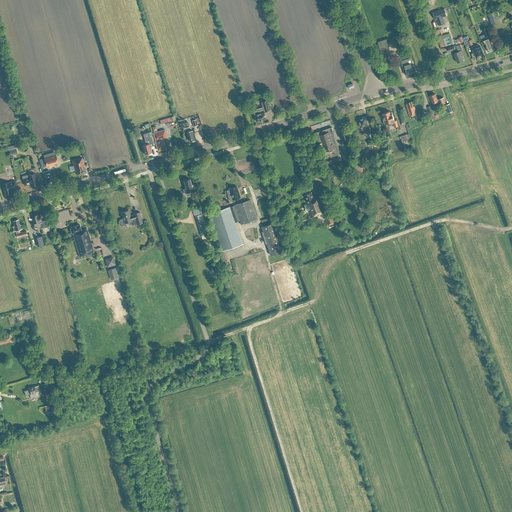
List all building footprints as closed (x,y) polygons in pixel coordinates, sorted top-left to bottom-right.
[(436,19),(438,25),(445,22),(443,16),(447,15),(444,8),(433,12),(435,19),(436,19)] [(500,22),(495,10),(487,13),(491,25),(500,22)] [(484,34),(480,36),(482,41),(482,40),(484,44),(485,43),(488,51),(494,49),(488,35),(489,35),(486,28),(482,29),(484,34)] [(469,40),(467,36),(463,37),(466,47),(473,44),(471,39),(469,40)] [(386,38),(377,41),(381,54),(387,52),(385,45),(388,44),(386,38)] [(457,62),(463,60),(462,56),(463,56),(461,51),(462,50),(460,44),(456,46),(458,51),(454,53),(457,62)] [(478,47),(477,45),(472,46),(473,49),(474,52),(472,53),(473,56),(475,56),(483,53),(481,46),(478,47)] [(408,64),(407,59),(402,61),(403,66),(402,66),(405,74),(415,71),(413,63),(408,64)] [(429,96),(432,105),(438,103),(439,105),(445,103),(444,101),(443,97),(437,99),(435,93),(429,96)] [(267,104),(266,101),(261,102),(263,107),(257,109),(258,110),(254,111),(255,115),(257,121),(266,119),(264,112),(269,111),(269,109),(273,108),(271,103),(267,104)] [(407,104),(406,105),(409,116),(417,114),(414,106),(413,106),(412,101),(407,103),(407,104)] [(391,114),(390,111),(386,112),(386,111),(383,112),(384,113),(383,113),(384,119),(383,119),(384,123),(385,123),(386,126),(391,124),(390,122),(393,121),(394,127),(398,126),(396,120),(395,121),(392,113),(391,114)] [(367,131),(365,125),(367,125),(365,117),(358,119),(360,123),(359,123),(360,127),(362,127),(363,132),(367,131)] [(189,127),(188,124),(183,126),(184,129),(186,128),(190,141),(196,139),(194,133),(195,132),(194,129),(192,130),(191,128),(190,127),(189,127)] [(340,151),(331,127),(314,133),(316,137),(314,138),(317,147),(319,147),(321,151),(323,151),(324,156),(329,154),(337,151),(340,151)] [(163,143),(164,143),(163,138),(167,136),(165,129),(153,133),(158,150),(159,150),(160,150),(161,150),(161,149),(165,148),(163,143)] [(407,134),(400,136),(403,143),(404,146),(410,144),(409,141),(407,134)] [(148,143),(147,139),(143,140),(145,144),(142,145),(145,154),(145,153),(146,154),(148,153),(151,152),(150,147),(151,147),(149,143),(148,143)] [(355,161),(349,142),(342,144),(344,148),(345,148),(351,162),(355,161)] [(56,154),(44,157),(47,165),(59,162),(56,154)] [(86,173),(85,167),(82,157),(72,160),(75,170),(76,169),(78,175),(86,173)] [(365,162),(354,165),(356,172),(367,168),(365,162)] [(321,168),(312,171),(315,178),(323,175),(321,168)] [(30,186),(39,184),(35,173),(27,175),(28,177),(22,179),(24,185),(30,184),(30,186)] [(191,184),(190,178),(183,180),(186,189),(183,189),(185,193),(196,190),(194,183),(191,184)] [(17,188),(15,181),(9,182),(2,183),(5,195),(11,193),(11,190),(17,188)] [(236,186),(229,188),(229,189),(226,190),(230,200),(236,198),(237,200),(240,199),(239,197),(240,197),(239,195),(237,189),(236,186)] [(325,212),(320,196),(313,198),(311,192),(305,194),(308,204),(305,205),(306,210),(309,209),(312,217),(325,212)] [(241,224),(256,219),(250,199),(234,205),(230,206),(208,214),(221,251),(243,244),(235,222),(239,220),(241,224)] [(130,215),(128,210),(121,212),(123,219),(120,219),(119,221),(119,224),(121,225),(123,225),(124,223),(124,222),(129,221),(130,224),(132,225),(137,224),(142,223),(139,212),(134,213),(134,214),(130,215)] [(201,235),(203,235),(208,233),(202,211),(198,212),(199,215),(195,216),(201,235)] [(42,221),(41,218),(40,218),(39,213),(33,215),(35,223),(34,224),(35,227),(38,226),(39,228),(49,226),(45,220),(42,221)] [(328,225),(332,224),(336,223),(333,213),(325,215),(328,225)] [(20,225),(18,219),(13,221),(14,226),(12,226),(14,231),(15,231),(17,237),(27,235),(26,230),(20,232),(19,229),(22,229),(20,224),(20,225)] [(271,255),(285,250),(277,222),(262,226),(271,255)] [(81,229),(80,224),(69,227),(71,233),(72,233),(79,257),(90,254),(89,253),(94,252),(93,251),(94,251),(92,243),(93,243),(92,240),(91,240),(87,228),(81,229)] [(37,246),(45,244),(43,235),(35,237),(37,246)] [(107,267),(116,264),(113,256),(105,258),(107,267)] [(110,279),(118,277),(115,267),(107,269),(110,279)] [(0,344),(11,342),(9,333),(0,335),(0,344)] [(35,386),(28,388),(29,389),(25,390),(26,394),(30,393),(31,398),(38,396),(37,392),(39,391),(38,386),(35,387),(35,386)] [(46,412),(52,410),(51,404),(52,404),(48,388),(44,389),(47,405),(45,405),(46,412)]
